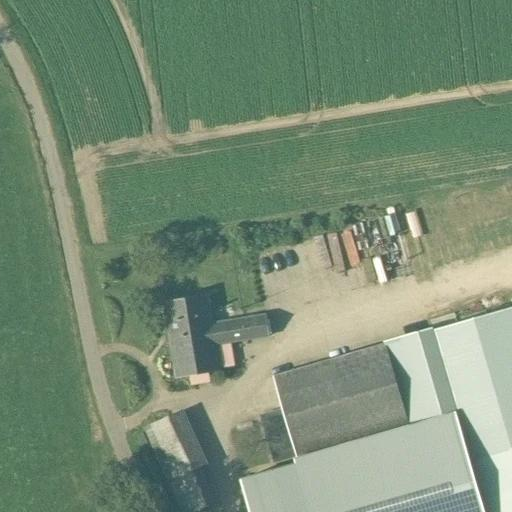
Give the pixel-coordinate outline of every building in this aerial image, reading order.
[(320,268),(511,212),(511,44),(275,113),(320,268)] [(218,346),(269,337),(266,316),(212,325),(208,297),(164,305),(177,379),(222,371),(218,346)] [(488,511),(511,511),(511,305),(435,328),(459,411),(488,511)] [(275,466),(459,411),(435,328),(383,342),(384,346),(274,378),(284,413),(261,420),(275,466)] [(185,411),(145,428),(181,511),(198,511),(217,504),(201,469),(209,466),(185,411)] [(488,511),(459,411),(275,466),(277,473),(242,483),(250,511),(488,511)]
